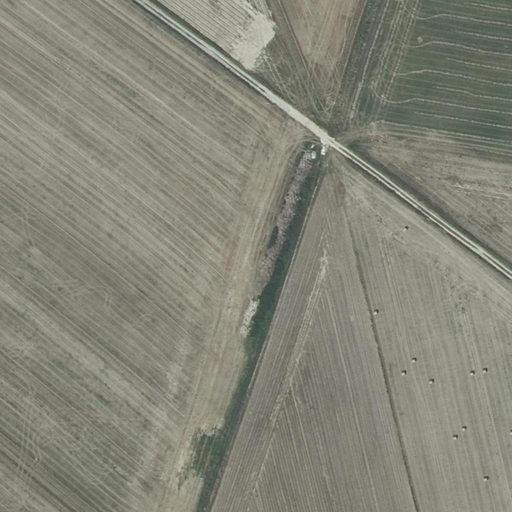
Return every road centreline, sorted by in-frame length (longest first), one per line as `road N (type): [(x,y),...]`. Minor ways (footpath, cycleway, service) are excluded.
road 1 (track): [(372,0),(201,511)]
road 2 (track): [(511,275),(141,0)]
